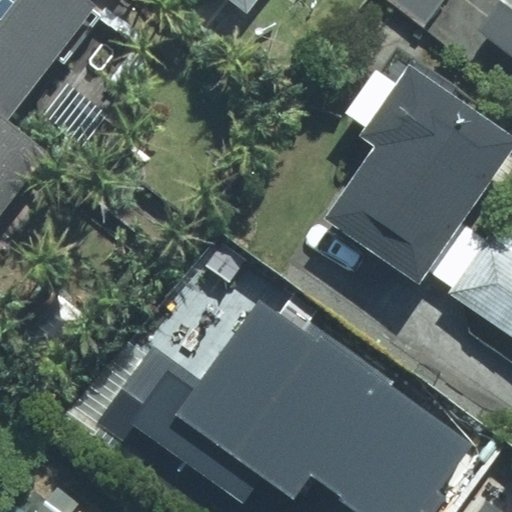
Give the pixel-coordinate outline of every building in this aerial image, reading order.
[(0,0),(0,226),(62,150),(17,115),(109,0),(0,0)] [(264,0),(247,0),(258,8),(264,0)] [(511,0),(493,24),(511,39),(511,0)] [(511,160),(511,122),(423,64),(374,136),(391,147),(343,217),(434,277),(511,160)] [(511,244),(497,234),(459,291),(511,326),(511,244)] [(153,351),(105,416),(237,511),(281,511),(299,487),(333,511),(434,511),(472,460),(260,307),(202,386),(153,351)] [(511,511),(511,496),(500,511),(511,511)]
